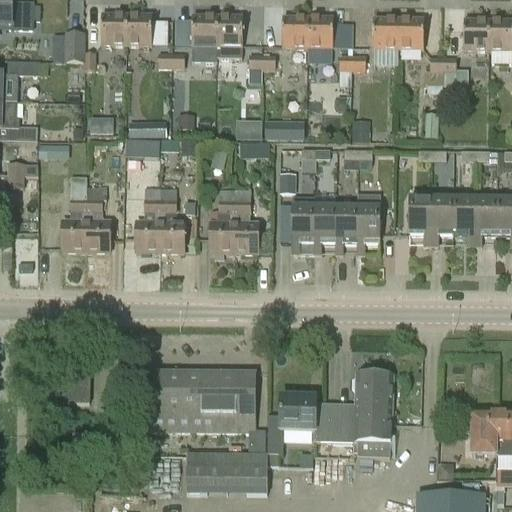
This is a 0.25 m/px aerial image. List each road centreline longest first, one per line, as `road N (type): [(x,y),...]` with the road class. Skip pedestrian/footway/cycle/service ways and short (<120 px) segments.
road 1 (tertiary): [(511,315),(0,309)]
road 2 (unknown): [(425,314),(411,450),(360,506)]
